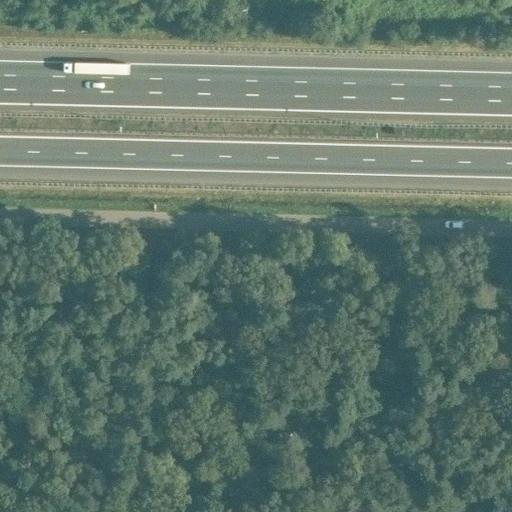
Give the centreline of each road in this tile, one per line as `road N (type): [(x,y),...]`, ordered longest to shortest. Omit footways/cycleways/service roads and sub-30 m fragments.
road 1 (unclassified): [(0,215),(511,228)]
road 2 (motorway): [(511,91),(0,79)]
road 3 (motorway): [(0,152),(511,164)]
